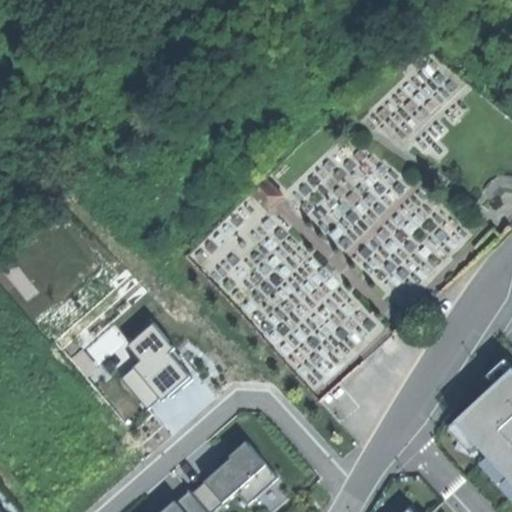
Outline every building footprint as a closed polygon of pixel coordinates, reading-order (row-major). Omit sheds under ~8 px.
[(267,211),(284,195),(266,176),(249,192),(267,211)] [(175,348),(155,324),(129,346),(142,361),(120,379),(149,412),(191,377),(171,352),(175,348)] [(124,373),(137,361),(123,346),(110,358),(124,373)] [(482,394),(454,419),(511,481),(511,373),(509,370),(482,394)] [(278,478),(244,441),(229,455),(230,457),(217,469),(203,481),(221,501),(224,504),(234,494),(246,507),(278,478)] [(221,501),(203,481),(194,491),(211,510),(221,501)] [(205,511),(187,491),(174,501),(183,511),(205,511)] [(161,511),(183,511),(174,501),(161,511)]
